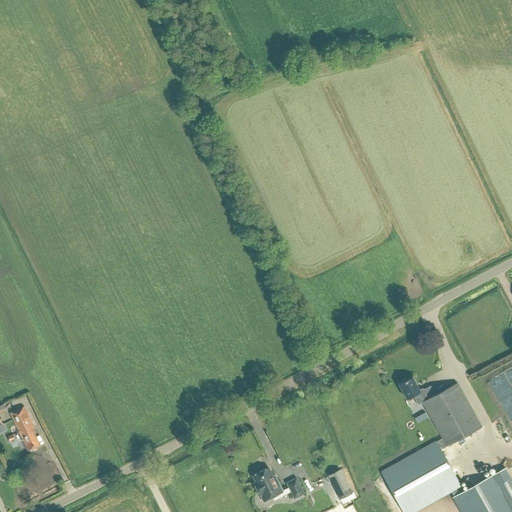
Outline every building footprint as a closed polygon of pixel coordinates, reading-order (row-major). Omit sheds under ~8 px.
[(511,368),(503,374),(511,388),(511,387),(511,368)] [(413,377),(399,384),(407,399),(413,396),(418,405),(423,402),(442,438),(382,471),(404,511),(412,511),(450,490),(454,496),(452,497),(459,510),(459,511),(511,511),(511,478),(506,467),(463,491),(460,485),(463,484),(443,448),(481,426),(457,382),(435,394),(430,386),(421,391),(413,377)] [(40,446),(38,441),(31,426),(33,425),(25,407),(11,413),(29,451),(40,446)] [(291,487),(296,497),(305,492),(298,477),(288,482),(291,486),(284,490),(278,476),(275,477),(270,466),(255,474),(258,481),(257,485),(260,490),(264,492),(267,499),(285,490),(284,490),(291,487)] [(356,498),(353,491),(341,469),(330,475),(344,503),(356,498)]
